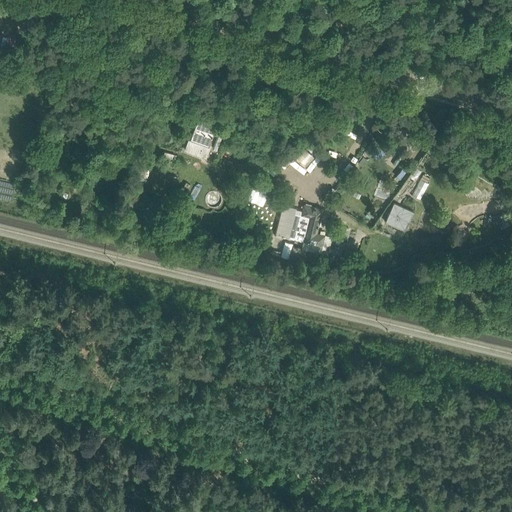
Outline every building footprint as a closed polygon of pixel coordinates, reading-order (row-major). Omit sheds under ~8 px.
[(201,123),(194,143),(212,149),(219,129),(201,123)] [(138,129),(133,126),(131,132),(141,137),(145,129),(139,127),(138,129)] [(412,162),(406,158),(396,173),(402,177),(412,162)] [(297,192),(300,187),(289,180),(286,184),(297,192)] [(248,199),(264,204),(269,188),(253,183),(248,199)] [(205,193),(188,187),(183,200),(200,206),(205,193)] [(393,201),(385,220),(405,229),(413,210),(393,201)] [(317,233),(323,209),(304,204),(301,214),(295,213),(289,237),(321,245),(324,235),(317,233)] [(267,253),(269,245),(254,240),(251,248),(267,253)] [(291,258),(292,241),(284,240),(283,257),(291,258)]
